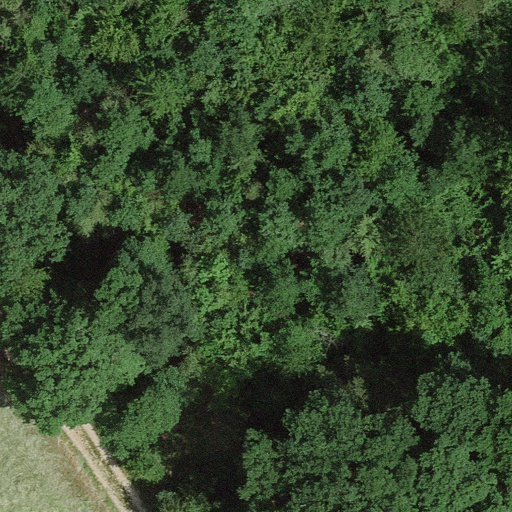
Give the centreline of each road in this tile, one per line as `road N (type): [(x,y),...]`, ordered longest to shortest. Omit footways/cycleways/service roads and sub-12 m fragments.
road 1 (track): [(17,348),(41,267),(27,178),(0,115)]
road 2 (track): [(0,329),(66,408),(133,511)]
